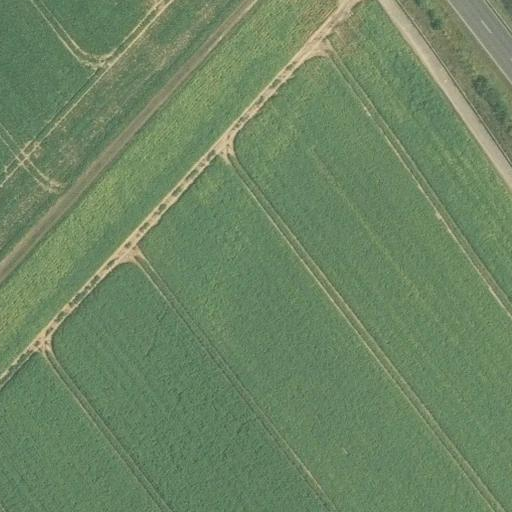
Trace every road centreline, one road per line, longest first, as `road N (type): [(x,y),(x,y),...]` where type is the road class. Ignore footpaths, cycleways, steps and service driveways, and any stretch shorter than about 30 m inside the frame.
road 1 (track): [(0,278),(259,0)]
road 2 (track): [(511,177),(379,0)]
